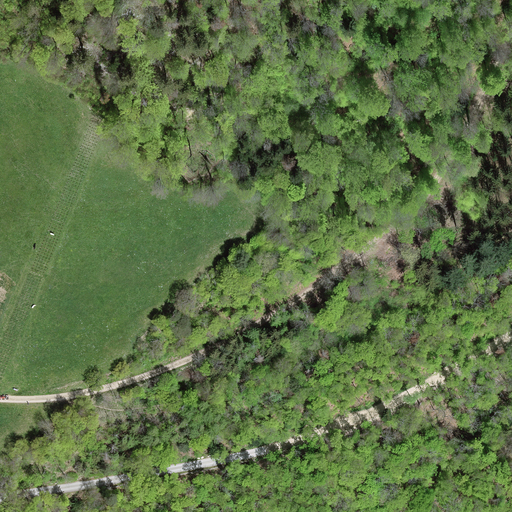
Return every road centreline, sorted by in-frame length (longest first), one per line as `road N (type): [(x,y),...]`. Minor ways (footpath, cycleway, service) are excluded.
road 1 (track): [(511,36),(464,137),(428,189),(307,286),(234,336),(164,369),(67,396),(0,399)]
road 2 (unclassified): [(0,496),(221,461),(311,437),(511,332)]
